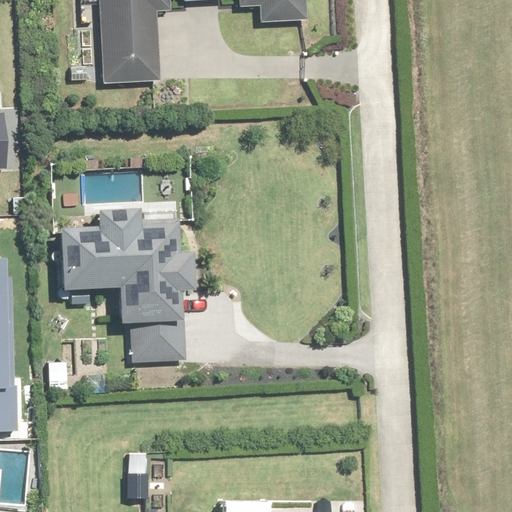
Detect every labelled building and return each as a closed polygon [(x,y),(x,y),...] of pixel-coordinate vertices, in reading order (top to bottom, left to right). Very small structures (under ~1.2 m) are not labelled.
[(224,3),(223,0),(239,0),(240,3),(258,2),(259,26),(302,24),(300,0),(98,0),(102,87),(157,85),(154,15),(170,15),(169,0),(181,0),(182,5),(224,3)] [(0,171),(14,171),(11,116),(0,116),(0,171)] [(117,326),(130,326),(130,367),(178,367),(178,327),(178,296),(193,296),(193,255),(175,255),(175,206),(133,205),(133,210),(88,210),(88,231),(60,231),(60,291),(117,291),(117,326)] [(0,436),(8,436),(2,266),(0,266),(0,436)] [(66,364),(48,364),(48,392),(66,392),(66,364)] [(169,511),(171,485),(150,484),(148,511),(169,511)] [(263,511),(264,502),(225,501),(224,511),(263,511)]
